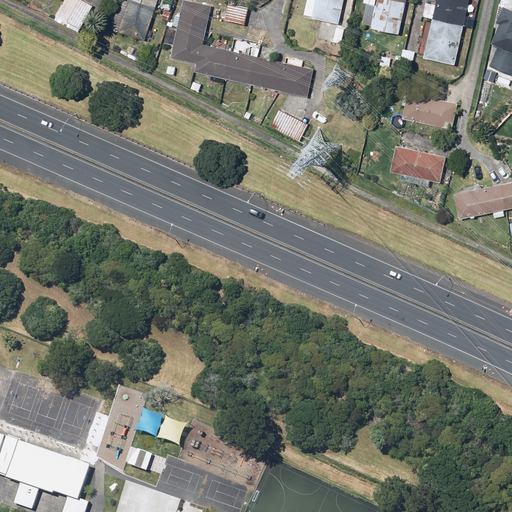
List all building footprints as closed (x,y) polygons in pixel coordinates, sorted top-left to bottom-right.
[(93,6),(82,0),(65,0),(54,20),(78,33),(93,6)] [(127,0),(118,32),(147,41),(159,0),(127,0)] [(343,0),(306,0),(303,16),(338,24),(343,0)] [(399,34),(406,0),(376,0),(375,8),(365,5),(360,26),(399,34)] [(417,56),(424,57),(423,60),(455,67),(469,0),(436,0),(432,23),(425,22),(417,56)] [(314,68),(203,44),(211,7),(183,1),(171,59),(197,65),(196,72),(308,96),(314,68)] [(250,8),(228,3),(224,21),(245,26),(250,8)] [(511,11),(503,7),(497,20),(501,22),(492,43),(498,46),(488,66),(511,77),(511,75),(511,11)] [(454,128),(458,102),(406,94),(402,119),(454,128)] [(310,124),(279,108),(269,126),(301,142),(310,124)] [(446,156),(395,146),(390,174),(441,184),(446,156)] [(511,208),(511,181),(454,195),(460,219),(493,212),(495,219),(505,216),(504,210),(511,208)] [(91,464),(0,434),(0,474),(79,500),(91,464)] [(135,447),(130,464),(150,470),(155,454),(135,447)] [(210,511),(125,481),(116,507),(129,511),(210,511)] [(34,511),(41,491),(20,485),(13,506),(32,511),(34,511)] [(88,511),(90,507),(68,500),(63,511),(88,511)]
